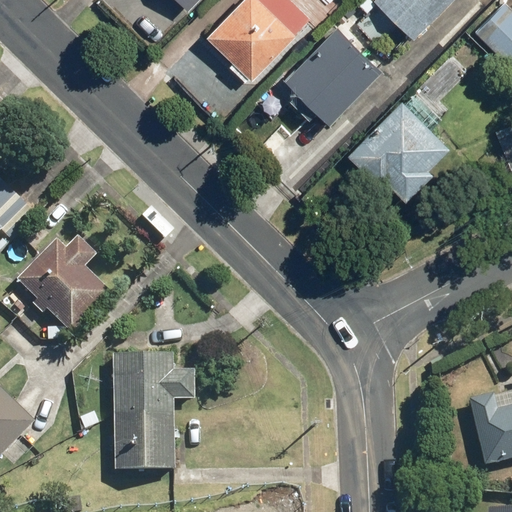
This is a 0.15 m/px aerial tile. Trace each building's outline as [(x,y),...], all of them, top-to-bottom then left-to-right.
[(177,0),(186,8),(194,0),(177,0)] [(237,0),(203,35),(249,79),(293,34),(292,32),(308,16),(291,0),(237,0)] [(373,0),(411,36),(446,0),(373,0)] [(511,9),(504,1),(475,30),(509,64),(511,60),(511,9)] [(335,24),(281,78),(326,122),(379,69),(335,24)] [(400,98),(344,152),(377,185),(384,178),(402,198),(430,171),(425,166),(446,145),(400,98)] [(511,122),(495,129),(510,167),(511,166),(511,122)] [(0,179),(0,230),(10,240),(35,215),(0,179)] [(185,221),(166,202),(148,218),(167,238),(185,221)] [(56,239),(16,279),(70,333),(111,293),(84,266),(96,255),(77,236),(65,248),(56,239)] [(114,470),(174,469),(173,398),(193,398),(193,369),(172,369),(172,353),(112,354),(114,470)] [(0,454),(34,421),(0,387),(0,454)] [(483,464),(511,457),(511,405),(497,408),(494,393),(468,399),(483,464)] [(511,511),(511,497),(487,498),(487,511),(511,511)]
